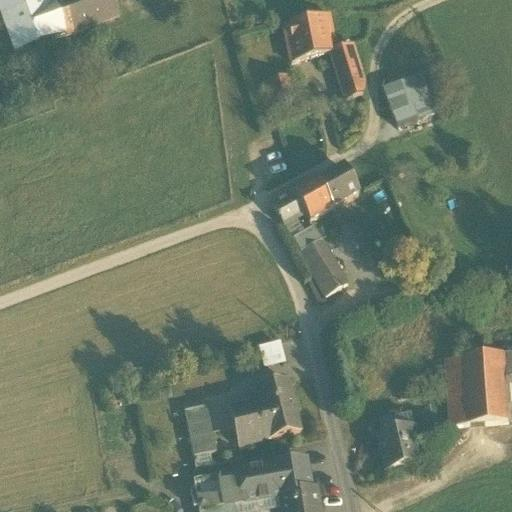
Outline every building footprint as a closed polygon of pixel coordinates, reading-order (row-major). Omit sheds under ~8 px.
[(14,55),(64,37),(52,5),(47,7),(44,0),(0,0),(0,17),(5,32),(14,55)] [(62,0),(52,4),(52,5),(64,37),(64,38),(118,19),(111,0),(62,0)] [(282,27),(292,64),(330,54),(336,53),(335,50),(327,16),(282,27)] [(330,54),(345,101),(362,96),(363,84),(350,46),(335,50),(336,53),(330,54)] [(382,92),(397,131),(435,117),(420,78),(382,92)] [(267,85),(273,108),(293,103),(286,79),(267,85)] [(342,170),(316,185),(331,213),(357,199),(342,170)] [(309,226),(331,213),(316,185),(293,196),(304,217),(304,218),(309,226)] [(296,222),(304,218),(304,217),(293,196),(272,208),(272,210),(283,229),(284,229),(296,222)] [(296,222),(284,229),(291,242),(292,241),(302,235),(296,222)] [(312,229),(302,235),(292,241),(299,255),(321,242),(312,229)] [(347,287),(321,242),(299,255),(298,255),(325,300),(347,287)] [(253,351),(259,374),(283,368),(277,345),(253,351)] [(504,358),(464,361),(469,429),(509,426),(504,358)] [(451,430),(469,429),(464,361),(446,362),(451,430)] [(230,411),(240,450),(300,434),(287,383),(256,391),(258,404),(230,411)] [(184,411),(187,427),(210,423),(207,407),(184,411)] [(380,425),(384,440),(415,433),(411,418),(380,425)] [(187,427),(189,440),(213,436),(210,423),(187,427)] [(423,466),(415,433),(384,440),(380,441),(388,474),(423,466)] [(216,454),(213,436),(189,440),(192,459),(209,455),(216,454)] [(209,455),(192,459),(191,459),(194,473),(212,469),(209,455)] [(275,469),(278,484),(306,479),(303,464),(275,469)] [(233,508),(280,499),(280,498),(278,484),(275,469),(193,483),(195,494),(230,489),(233,508)] [(308,493),(306,479),(278,484),(280,498),(308,493)] [(195,494),(198,511),(234,511),(233,508),(230,489),(195,494)] [(308,493),(280,498),(280,499),(282,511),(318,511),(315,492),(308,493)] [(233,508),(234,511),(282,511),(280,499),(233,508)]
